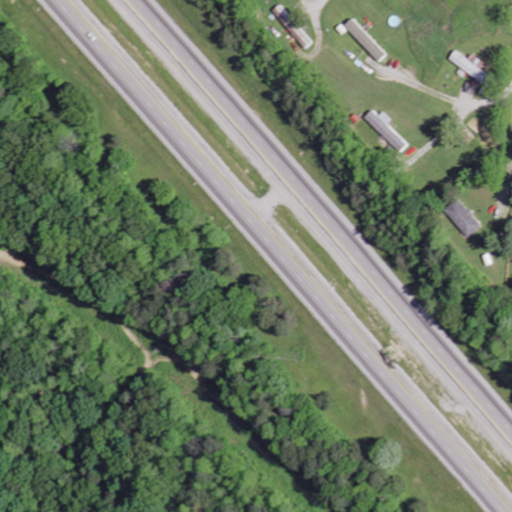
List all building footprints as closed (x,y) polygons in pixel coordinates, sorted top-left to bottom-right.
[(272,11),(306,49),(314,42),(279,4),(272,11)] [(378,61),(385,54),(352,18),(345,25),(378,61)] [(469,58),(455,50),(448,61),(483,81),(491,67),(470,55),(469,58)] [(409,145),(387,124),(390,122),(373,107),(364,118),(401,152),(409,145)] [(493,146),(499,138),(472,116),(465,123),(493,146)] [(444,211),(469,237),(483,224),(457,198),(444,211)]
